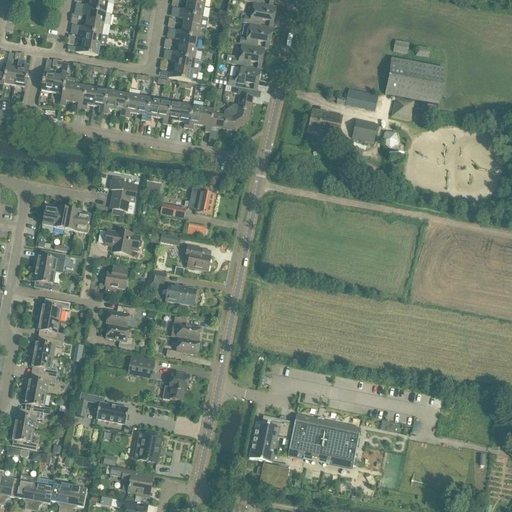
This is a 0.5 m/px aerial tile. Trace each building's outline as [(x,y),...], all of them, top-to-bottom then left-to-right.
[(205,0),(187,0),(187,6),(204,9),(205,0)] [(107,4),(90,1),(89,7),(84,6),(83,11),(105,15),(107,4)] [(273,23),(276,8),(258,5),(253,4),(251,19),(245,18),(244,24),(250,25),(258,27),(259,21),(273,23)] [(204,9),(187,6),(185,11),(181,11),(180,15),(202,19),(204,9)] [(109,27),(111,16),(105,15),(83,11),(83,16),(87,17),(86,23),(109,27)] [(206,31),(208,20),(202,19),(180,15),(179,20),(184,21),(183,27),(200,30),(206,31)] [(110,27),(109,27),(86,23),(85,28),(80,28),(80,32),(107,37),(108,37),(110,27)] [(269,45),(272,29),(258,27),(250,25),(247,40),(241,39),(240,45),(242,46),(254,48),(255,42),(269,45)] [(200,30),(183,27),(182,33),(177,32),(176,37),(198,41),(200,30)] [(82,44),(100,47),(106,48),(107,37),(80,32),(79,37),(83,38),(82,44)] [(198,41),(176,37),(175,41),(180,42),(179,48),(196,51),(198,41)] [(395,42),(393,51),(406,54),(408,45),(395,42)] [(76,54),(86,56),(98,58),(100,47),(82,44),(81,50),(77,49),(76,54)] [(227,57),(226,65),(238,67),(246,68),(247,63),(261,65),(264,50),(254,48),(242,46),(239,61),(234,60),(234,58),(227,57)] [(196,51),(179,48),(178,54),(173,53),(172,58),(194,62),(196,51)] [(435,51),(418,48),(416,56),(433,59),(435,51)] [(14,87),(25,90),(29,68),(25,67),(25,62),(23,62),(24,56),(20,55),(19,61),(17,70),(14,87)] [(194,62),(172,58),(171,62),(176,63),(175,69),(198,73),(200,63),(194,62)] [(445,69),(392,59),(385,95),(438,105),(445,69)] [(4,86),(14,87),(17,70),(11,69),(12,64),(7,64),(5,74),(3,86),(4,86)] [(257,86),(260,71),(246,68),(238,67),(236,79),(230,78),(228,87),(231,88),(242,90),(243,84),(257,86)] [(169,74),(168,79),(196,85),(198,73),(175,69),(174,75),(169,74)] [(50,71),(45,70),(41,92),(52,94),(55,77),(49,76),(50,71)] [(66,78),(67,75),(62,74),(61,78),(55,77),(52,94),(62,96),(64,85),(65,85),(66,78)] [(62,96),(60,107),(65,108),(66,103),(72,104),(75,87),(75,83),(66,78),(65,85),(64,85),(62,96)] [(82,111),(86,89),(75,87),(72,104),(77,105),(77,110),(82,111)] [(248,123),(253,98),(248,97),(249,91),(242,90),(231,88),(230,94),(240,96),(238,107),(234,106),(229,109),(241,127),(248,123)] [(93,108),(96,91),(86,89),(82,111),(86,112),(87,107),(93,108)] [(378,96),(348,90),(345,106),(375,112),(378,96)] [(99,109),(98,114),(103,115),(107,93),(96,91),(93,108),(99,109)] [(129,120),(130,115),(136,116),(139,99),(140,93),(129,91),(128,97),(124,119),(129,120)] [(107,116),(108,111),(114,112),(117,95),(107,93),(103,115),(107,116)] [(120,113),(119,118),(124,119),(128,97),(117,95),(114,112),(120,113)] [(145,123),(150,101),(139,99),(136,116),(142,117),(141,122),(145,123)] [(414,103),(395,100),(391,119),(411,122),(414,103)] [(157,120),(160,103),(150,101),(145,123),(150,123),(151,119),(157,120)] [(194,126),(199,128),(203,110),(204,104),(193,102),(192,108),(188,130),(193,131),(194,126)] [(167,126),(171,104),(160,103),(157,120),(163,121),(162,126),(167,126)] [(178,124),(181,106),(171,104),(167,126),(171,127),(172,123),(178,124)] [(188,130),(192,108),(181,106),(178,124),(184,125),(183,129),(188,130)] [(211,128),(235,132),(241,127),(229,109),(224,113),(223,117),(213,115),(211,128)] [(213,115),(214,112),(203,110),(199,128),(205,129),(204,133),(210,134),(211,128),(213,115)] [(341,117),(311,111),(307,133),(337,140),(341,117)] [(378,126),(356,121),(352,139),(374,145),(378,126)] [(124,182),(113,180),(111,192),(114,192),(110,210),(126,213),(129,198),(135,200),(137,188),(123,186),(124,182)] [(147,184),(145,194),(159,196),(160,186),(147,184)] [(193,187),(188,210),(196,212),(195,214),(210,217),(215,197),(200,194),(201,189),(193,187)] [(45,209),(42,227),(54,229),(57,209),(47,207),(46,210),(45,209)] [(185,212),(162,207),(160,216),(183,221),(185,212)] [(57,209),(54,229),(64,231),(68,211),(57,209)] [(68,211),(64,231),(75,233),(79,213),(68,211)] [(79,213),(75,233),(87,236),(90,218),(89,218),(89,215),(79,213)] [(137,252),(138,249),(139,249),(140,249),(141,243),(140,242),(139,242),(139,239),(132,238),(133,236),(116,233),(116,235),(107,233),(105,246),(113,248),(112,254),(129,257),(130,251),(137,252)] [(162,235),(160,243),(167,244),(169,237),(162,235)] [(201,256),(202,251),(187,248),(186,256),(189,256),(187,269),(207,273),(210,259),(202,257),(201,256)] [(64,263),(66,256),(60,255),(49,253),(48,260),(39,258),(36,257),(34,270),(55,274),(61,275),(63,263),(64,263)] [(127,271),(115,269),(114,274),(112,275),(106,274),(104,288),(105,288),(105,293),(116,295),(117,290),(125,292),(127,278),(126,278),(127,271)] [(176,269),(174,276),(182,278),(184,270),(176,269)] [(43,285),(42,291),(59,294),(60,287),(53,286),(55,274),(34,270),(32,283),(35,283),(43,285)] [(164,285),(166,276),(161,275),(151,273),(148,289),(157,290),(159,284),(164,285)] [(169,286),(166,303),(193,308),(196,291),(169,286)] [(55,302),(54,308),(44,307),(41,306),(39,319),(60,323),(62,310),(69,312),(70,305),(55,302)] [(106,326),(108,327),(108,326),(126,330),(126,329),(129,316),(134,317),(135,311),(123,309),(122,315),(120,314),(108,312),(106,326)] [(36,331),(39,332),(50,334),(48,340),(63,342),(64,336),(58,335),(60,323),(39,319),(36,331)] [(200,329),(186,326),(187,321),(175,319),(174,325),(171,338),(177,339),(179,340),(179,339),(197,343),(200,329)] [(106,340),(120,343),(118,349),(120,349),(134,351),(135,345),(131,345),(132,341),(127,340),(129,330),(126,329),(126,330),(108,326),(108,327),(106,340)] [(179,339),(179,340),(177,353),(167,351),(166,357),(182,360),(183,354),(197,357),(200,343),(197,343),(179,339)] [(47,346),(37,344),(34,343),(32,356),(53,360),(55,347),(62,349),(63,342),(48,340),(47,346)] [(30,368),(33,369),(43,371),(42,377),(57,379),(58,373),(51,372),(53,360),(32,356),(30,368)] [(131,359),(128,374),(150,378),(153,363),(131,359)] [(165,391),(163,401),(169,402),(170,400),(182,402),(183,394),(186,394),(189,378),(172,375),(169,391),(165,391)] [(41,383),(30,381),(27,380),(25,393),(46,397),(49,384),(55,386),(57,379),(42,377),(41,383)] [(26,406),(34,407),(33,413),(44,415),(50,416),(51,410),(44,409),(46,397),(25,393),(23,405),(26,406)] [(76,417),(84,419),(88,403),(79,401),(76,417)] [(442,414),(438,431),(458,435),(460,425),(476,428),(479,412),(463,409),(464,406),(445,401),(443,409),(442,414)] [(66,404),(64,418),(70,419),(73,405),(66,404)] [(99,404),(96,421),(125,427),(128,410),(99,404)] [(18,417),(15,416),(13,429),(34,432),(36,420),(43,421),(44,415),(33,413),(29,412),(28,418),(18,417)] [(266,426),(262,425),(257,424),(257,425),(250,460),(249,460),(264,464),(265,463),(272,464),(277,439),(291,442),(288,458),(289,458),(304,461),(328,466),(351,471),(352,471),(360,431),(359,430),(359,431),(297,418),(296,417),(295,425),(263,418),(263,419),(267,420),(266,426)] [(395,425),(382,423),(380,431),(394,433),(395,425)] [(511,429),(511,425),(500,424),(499,435),(505,436),(504,441),(510,442),(511,429)] [(22,450),(37,452),(38,446),(32,444),(34,432),(13,429),(10,441),(13,442),(24,444),(22,450)] [(134,449),(132,459),(133,461),(138,462),(157,465),(162,439),(143,436),(140,449),(135,448),(134,449)] [(104,465),(115,467),(116,459),(105,457),(104,465)] [(289,468),(272,464),(265,463),(264,464),(263,472),(259,471),(258,475),(262,476),(260,484),(285,489),(289,468)] [(110,477),(122,479),(122,482),(130,483),(129,488),(128,494),(136,495),(136,497),(141,498),(149,500),(151,488),(152,484),(144,483),(146,475),(123,471),(111,469),(110,476),(110,477)] [(3,478),(1,488),(0,495),(0,496),(16,499),(18,488),(20,481),(3,478)] [(36,484),(20,481),(18,488),(16,499),(33,503),(36,488),(36,484)] [(37,484),(36,484),(36,488),(33,503),(50,506),(50,503),(53,488),(53,487),(37,484)] [(53,487),(53,488),(50,503),(67,506),(70,488),(53,485),(53,487)] [(84,509),(87,491),(70,488),(67,506),(84,509)] [(118,509),(120,510),(124,510),(123,511),(146,511),(132,509),(133,503),(120,500),(119,502),(118,509)] [(112,501),(111,508),(118,509),(119,502),(112,501)]
